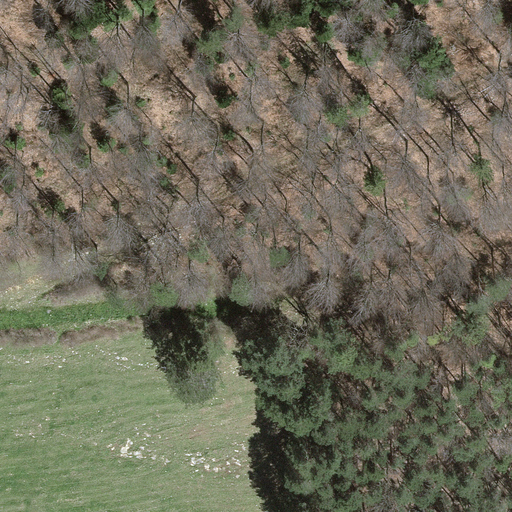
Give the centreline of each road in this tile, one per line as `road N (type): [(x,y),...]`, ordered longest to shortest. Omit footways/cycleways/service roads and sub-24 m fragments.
road 1 (track): [(4,312),(511,67)]
road 2 (track): [(0,312),(511,276)]
